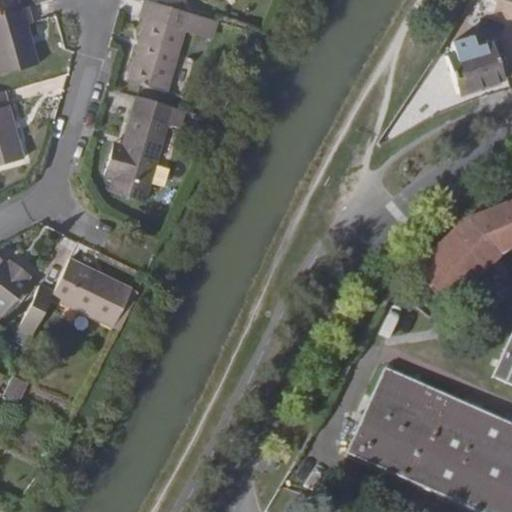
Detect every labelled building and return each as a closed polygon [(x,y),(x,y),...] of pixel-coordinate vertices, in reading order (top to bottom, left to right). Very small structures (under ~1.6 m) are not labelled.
[(0,0),(0,14),(0,15),(19,9),(16,0),(0,0)] [(145,0),(139,18),(145,20),(127,81),(166,92),(183,30),(211,39),(217,21),(145,0)] [(0,15),(0,14),(0,74),(37,64),(26,24),(32,23),(28,7),(19,9),(0,15)] [(457,41),(460,50),(476,46),(473,36),(457,41)] [(445,55),(457,94),(502,79),(502,77),(509,74),(503,57),(506,56),(501,38),(498,39),(445,55)] [(4,91),(0,92),(0,164),(22,159),(12,120),(4,91)] [(136,96),(121,147),(113,145),(103,175),(113,177),(109,191),(143,201),(166,124),(179,127),(184,110),(136,96)] [(12,120),(15,130),(23,128),(21,118),(12,120)] [(511,202),(466,221),(413,272),(444,305),(498,256),(505,250),(511,246),(511,202)] [(0,259),(0,314),(2,316),(29,282),(27,280),(31,276),(9,258),(4,263),(0,259)] [(53,291),(50,297),(112,327),(131,289),(69,258),(53,291)] [(32,334),(50,297),(53,291),(39,284),(17,327),(32,334)] [(135,291),(131,289),(112,327),(117,330),(119,326),(123,317),(127,309),(131,299),(135,291)] [(511,333),(492,377),(511,386),(511,333)] [(511,511),(511,425),(383,368),(344,454),(475,511),(511,511)] [(12,375),(2,394),(17,401),(27,382),(12,375)]
